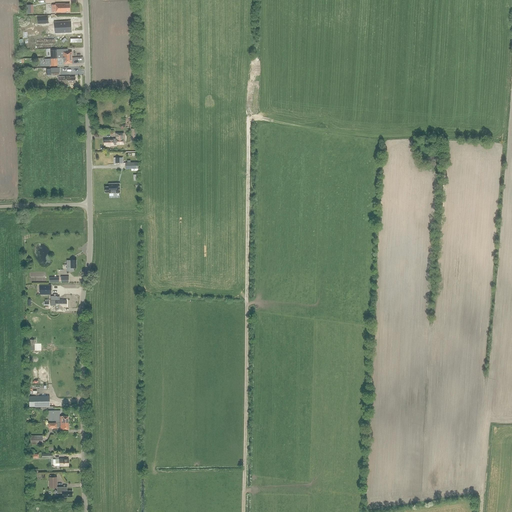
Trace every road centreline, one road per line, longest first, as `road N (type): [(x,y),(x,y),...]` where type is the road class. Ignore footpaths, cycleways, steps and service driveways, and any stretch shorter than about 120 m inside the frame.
road 1 (tertiary): [(84,511),(89,205)]
road 2 (tertiary): [(89,205),(84,0)]
